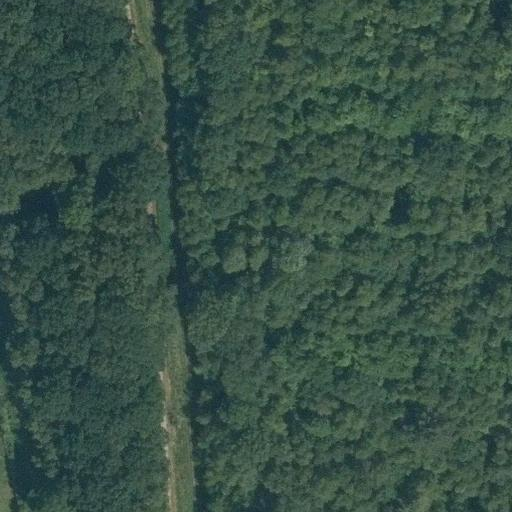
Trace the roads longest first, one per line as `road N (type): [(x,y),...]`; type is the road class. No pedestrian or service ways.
road 1 (track): [(196,511),(171,181)]
road 2 (track): [(171,181),(149,0)]
